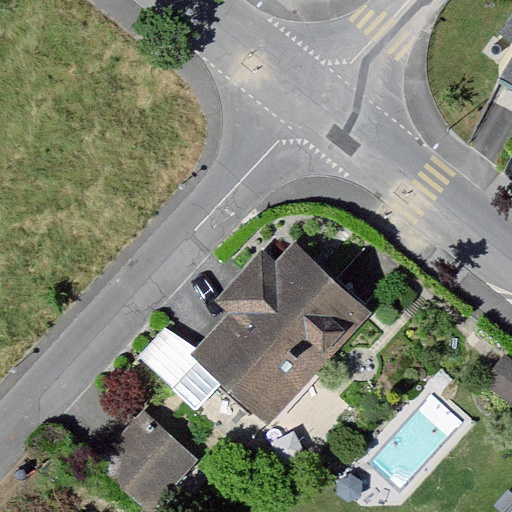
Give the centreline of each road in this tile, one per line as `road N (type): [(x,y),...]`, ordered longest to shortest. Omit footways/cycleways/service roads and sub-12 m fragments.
road 1 (residential): [(0,417),(309,101)]
road 2 (residential): [(309,101),(511,263)]
road 3 (residential): [(189,0),(309,101)]
road 4 (residential): [(309,101),(399,0)]
